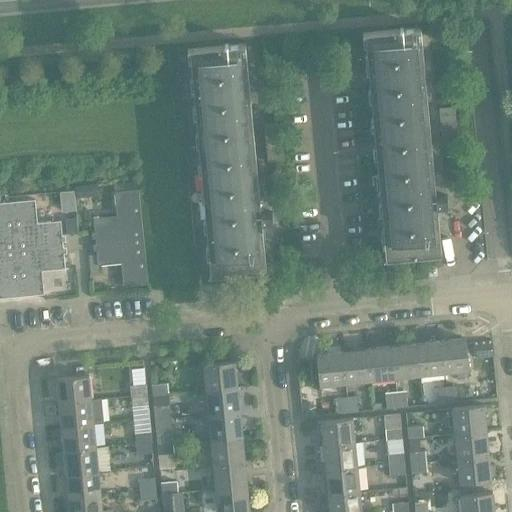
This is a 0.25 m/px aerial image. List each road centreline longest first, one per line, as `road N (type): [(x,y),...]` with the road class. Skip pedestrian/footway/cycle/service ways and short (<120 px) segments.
road 1 (residential): [(31,511),(12,339),(260,316)]
road 2 (residential): [(340,309),(318,74)]
road 3 (residential): [(280,511),(260,316)]
road 4 (residential): [(340,309),(511,293)]
